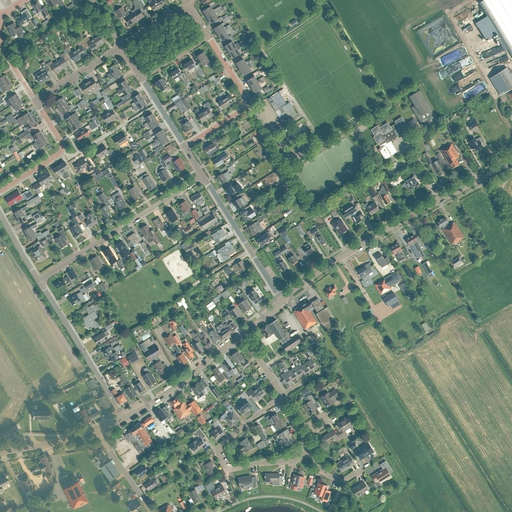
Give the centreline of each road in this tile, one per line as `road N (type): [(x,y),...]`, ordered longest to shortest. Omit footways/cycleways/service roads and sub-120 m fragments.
road 1 (primary): [(281,300),(358,244),(511,161)]
road 2 (residential): [(38,280),(203,176)]
road 3 (residential): [(250,104),(187,9),(121,46)]
road 4 (residential): [(277,398),(217,448),(229,470),(295,461),(310,451)]
road 5 (residential): [(123,418),(38,280)]
road 6 (residential): [(281,300),(203,176)]
road 7 (primary): [(123,418),(241,334)]
